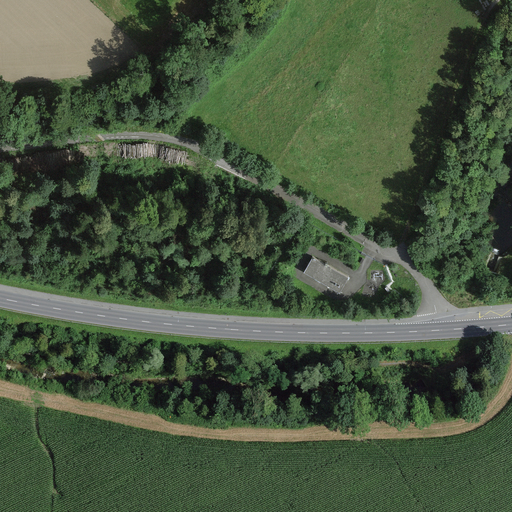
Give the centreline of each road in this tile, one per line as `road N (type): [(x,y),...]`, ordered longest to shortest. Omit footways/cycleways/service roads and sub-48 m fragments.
road 1 (primary): [(438,329),(166,324),(0,298)]
road 2 (track): [(376,248),(408,224),(476,35),(497,0)]
